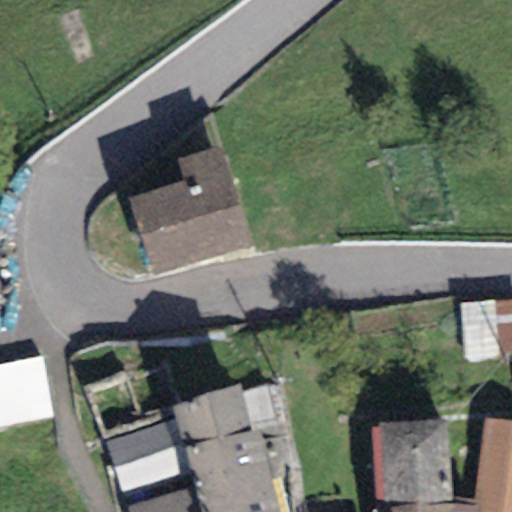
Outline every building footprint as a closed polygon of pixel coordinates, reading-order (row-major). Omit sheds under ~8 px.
[(219,144),(176,157),(184,183),(129,199),(150,273),(248,245),(219,144)] [(511,296),(458,303),(464,361),(511,356),(511,296)] [(0,356),(0,432),(50,420),(34,348),(0,356)] [(238,387),(170,405),(192,485),(266,468),(261,430),(249,433),(238,387)] [(511,511),(511,421),(484,418),(473,508),(474,511),(511,511)] [(445,420),(372,424),(376,509),(391,508),(449,505),(445,420)] [(167,422),(103,442),(120,494),(183,474),(167,422)] [(276,511),(266,468),(192,485),(198,511),(276,511)] [(190,511),(184,491),(127,507),(128,511),(190,511)]
